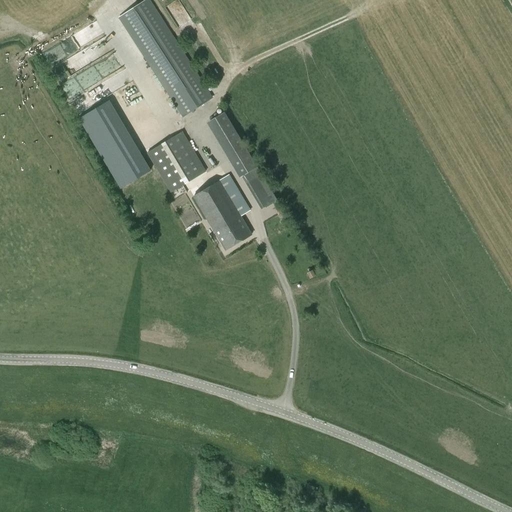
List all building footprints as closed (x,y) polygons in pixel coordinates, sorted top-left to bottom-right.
[(182,117),(213,97),(150,0),(146,0),(118,18),(182,117)] [(98,24),(43,51),(57,80),(112,53),(98,24)] [(131,107),(140,99),(135,94),(126,102),(131,107)] [(109,101),(79,119),(120,189),(150,171),(109,101)] [(148,152),(171,192),(206,171),(182,132),(148,152)] [(229,174),(193,196),(225,251),(252,235),(241,216),(251,210),(229,174)] [(315,276),(313,270),(307,273),(310,278),(315,276)]
